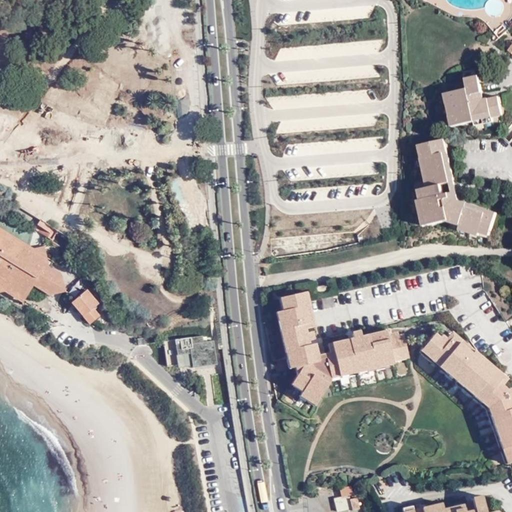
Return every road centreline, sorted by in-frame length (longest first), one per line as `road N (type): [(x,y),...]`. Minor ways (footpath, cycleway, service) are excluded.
road 1 (secondary): [(284,511),(249,275),(227,0)]
road 2 (secondary): [(210,0),(232,286),(266,511)]
road 3 (residential): [(511,498),(501,482),(391,503),(393,511)]
